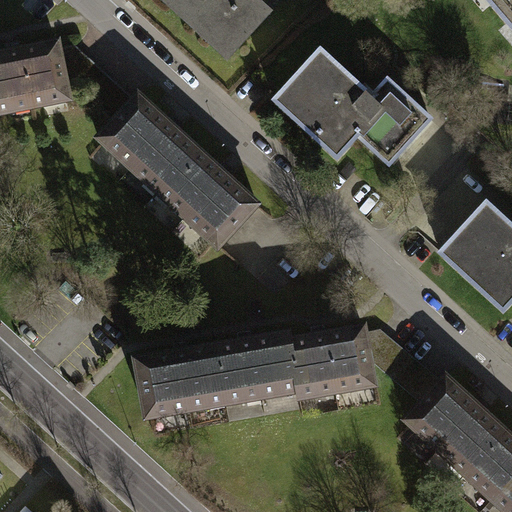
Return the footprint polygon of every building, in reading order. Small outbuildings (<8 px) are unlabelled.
[(262,0),(163,0),(230,61),(276,12),(262,0)] [(511,0),(486,0),(511,30),(511,0)] [(58,32),(0,42),(0,110),(70,97),(58,32)] [(323,47),(273,102),(341,163),(363,138),(392,163),(433,118),(390,79),(376,94),(323,47)] [(267,208),(138,89),(95,136),(224,254),(267,208)] [(511,221),(491,203),(445,252),(509,312),(511,309),(511,221)] [(368,323),(137,361),(147,424),(378,387),(368,323)] [(511,511),(511,428),(449,370),(404,418),(504,511),(511,511)]
